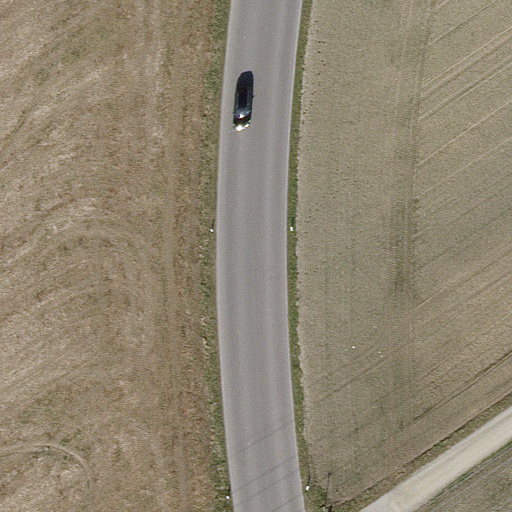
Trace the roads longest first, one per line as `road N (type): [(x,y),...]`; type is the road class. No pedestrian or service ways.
road 1 (tertiary): [(270,511),(253,235),(269,0)]
road 2 (track): [(384,511),(511,425)]
